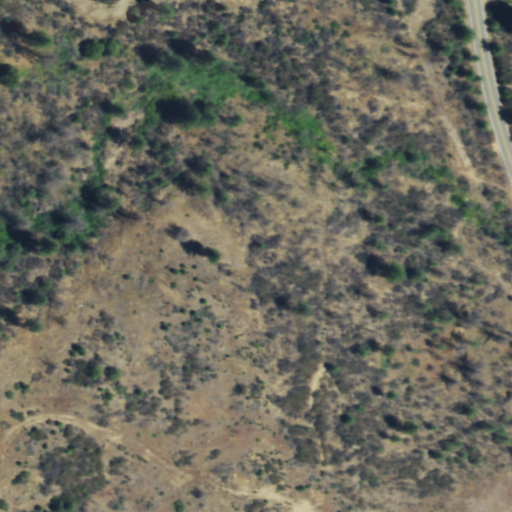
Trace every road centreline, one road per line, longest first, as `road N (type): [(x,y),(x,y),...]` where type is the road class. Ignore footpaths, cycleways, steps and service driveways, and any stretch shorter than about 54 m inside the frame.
road 1 (residential): [(208,0),(0,174)]
road 2 (tertiary): [(477,0),(511,145)]
